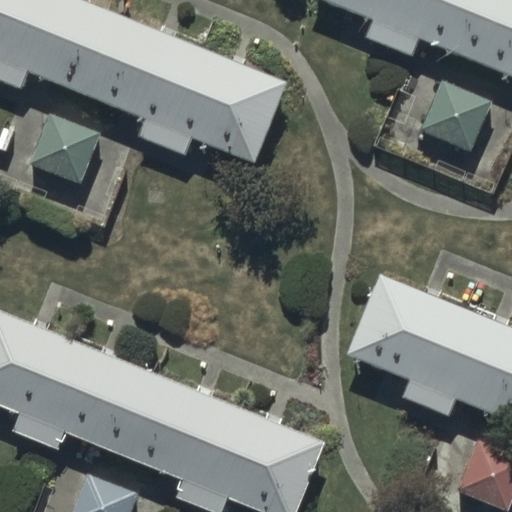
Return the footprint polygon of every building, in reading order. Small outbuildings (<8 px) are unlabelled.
[(0,0),(0,76),(20,85),(27,67),(145,114),(138,133),(184,151),(192,131),(255,156),(283,87),(287,77),(237,57),(168,29),(95,0),(0,0)] [(511,0),(333,0),(351,7),(372,16),(365,33),(411,52),(418,34),(511,72),(511,0)] [(491,98),(441,78),(420,128),(470,148),(491,98)] [(49,111),(29,160),(79,181),(100,132),(49,111)] [(426,289),(379,270),(346,351),(387,367),(409,376),(402,394),(448,412),(455,395),(511,418),(511,324),(504,321),(433,292),(426,289)] [(35,321),(0,307),(0,401),(20,409),(12,428),(58,447),(66,429),(183,475),(175,494),(219,511),(221,511),(228,494),(272,511),(293,511),(320,449),(324,438),(275,418),(205,390),(111,352),(43,325),(35,321)] [(511,495),(511,452),(477,438),(457,488),(508,507),(511,495)] [(129,511),(139,491),(87,471),(70,511),(129,511)]
